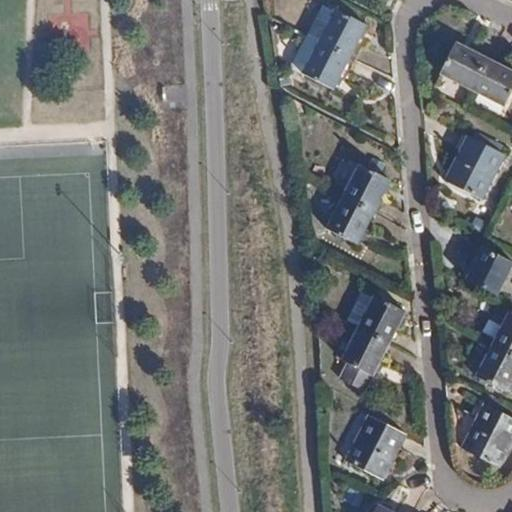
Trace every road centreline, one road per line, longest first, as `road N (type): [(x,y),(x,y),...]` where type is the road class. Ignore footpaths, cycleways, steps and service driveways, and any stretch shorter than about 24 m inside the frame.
road 1 (residential): [(421,0),(407,28),(408,68),(442,471),(465,499),(511,496)]
road 2 (residential): [(209,0),(216,388),(231,511)]
